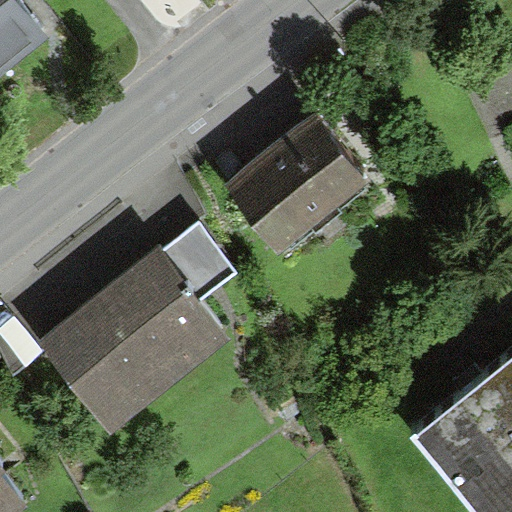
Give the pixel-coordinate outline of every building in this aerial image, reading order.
[(35,0),(0,0),(0,58),(50,17),(35,0)] [(231,195),(275,252),(369,181),(325,123),(231,195)] [(199,222),(165,250),(202,293),(235,265),(199,222)] [(40,338),(110,425),(230,329),(202,293),(165,250),(160,242),(101,289),(40,338)] [(491,511),(503,511),(511,505),(511,333),(475,362),(412,412),(491,511)] [(0,462),(4,459),(0,454),(0,511),(6,511),(26,496),(0,465),(0,462)]
